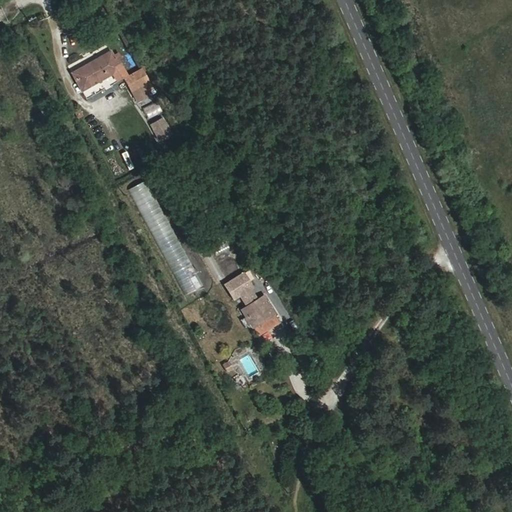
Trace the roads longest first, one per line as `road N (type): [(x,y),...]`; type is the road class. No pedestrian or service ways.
road 1 (secondary): [(347,0),(511,364)]
road 2 (unknown): [(319,402),(418,271),(456,241)]
